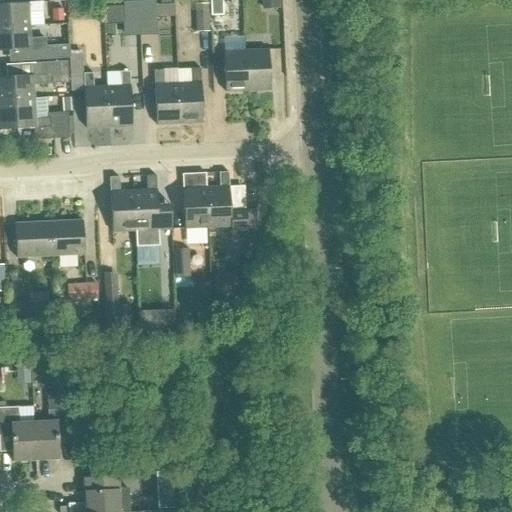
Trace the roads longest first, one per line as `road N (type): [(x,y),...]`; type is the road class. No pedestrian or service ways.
road 1 (unclassified): [(328,511),(314,148)]
road 2 (residential): [(314,148),(78,158),(67,172),(0,174)]
road 3 (unclassified): [(314,148),(307,0)]
